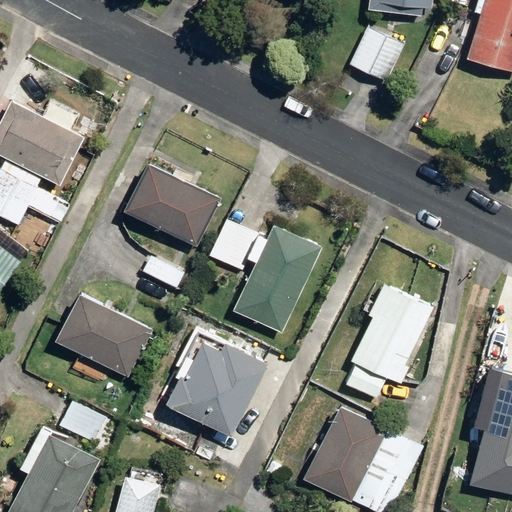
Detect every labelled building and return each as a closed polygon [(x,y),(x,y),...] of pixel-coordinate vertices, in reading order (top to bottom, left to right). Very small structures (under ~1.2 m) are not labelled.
[(375,0),(375,3),(426,11),(427,4),(436,5),(436,0),(375,0)] [(511,0),(490,0),(473,54),(511,65),(511,0)] [(351,60),(387,78),(405,42),(369,24),(351,60)] [(11,89),(0,111),(0,143),(61,173),(84,126),(11,89)] [(78,149),(91,156),(97,145),(84,138),(78,149)] [(123,198),(196,235),(220,187),(146,151),(123,198)] [(0,205),(19,215),(38,178),(0,160),(0,205)] [(34,200),(55,212),(63,197),(41,186),(34,200)] [(243,264),(260,226),(226,210),(209,248),(243,264)] [(323,237),(274,212),(235,298),(285,322),(323,237)] [(0,278),(21,249),(0,232),(0,278)] [(144,266),(177,280),(183,266),(152,250),(144,266)] [(345,373),(377,388),(388,365),(403,373),(412,357),(406,354),(434,297),(382,272),(366,302),(370,305),(349,349),(355,352),(345,373)] [(54,328),(130,366),(153,319),(77,281),(54,328)] [(161,390),(229,423),(232,416),(236,418),(245,400),(243,399),(266,352),(196,318),(161,390)] [(494,400),(511,405),(511,358),(487,351),(473,396),(494,402),(494,400)] [(63,414),(98,432),(110,408),(74,390),(63,414)] [(302,465),(391,507),(425,434),(336,393),(302,465)] [(2,505),(15,511),(67,511),(100,448),(70,433),(72,428),(39,412),(17,457),(24,461),(2,505)] [(469,474),(511,484),(511,422),(483,416),(469,474)] [(268,465),(279,471),(283,463),(272,457),(268,465)] [(111,511),(192,511),(153,502),(160,475),(123,466),(111,511)]
